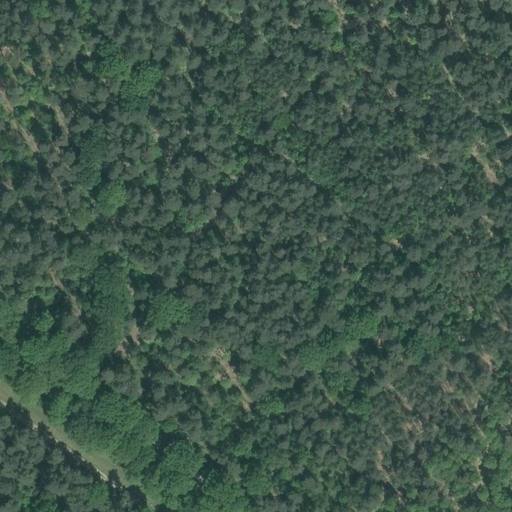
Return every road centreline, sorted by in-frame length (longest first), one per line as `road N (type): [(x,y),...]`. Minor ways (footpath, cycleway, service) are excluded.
road 1 (track): [(85,0),(192,229),(172,280),(82,387)]
road 2 (track): [(164,290),(262,354),(297,349),(364,306),(422,353),(511,279)]
road 3 (track): [(0,335),(234,511)]
road 4 (track): [(192,229),(373,0)]
road 5 (track): [(364,306),(463,203),(511,175)]
